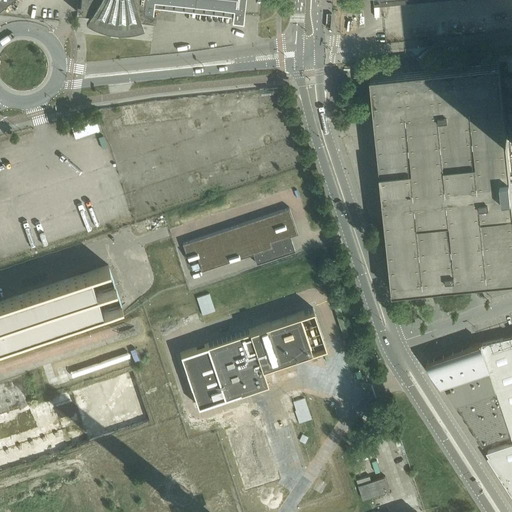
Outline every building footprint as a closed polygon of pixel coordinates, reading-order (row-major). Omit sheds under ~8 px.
[(0,0),(0,9),(11,0),(0,0)] [(242,20),(244,0),(79,0),(79,11),(96,13),(96,18),(98,19),(101,20),(103,20),(105,21),(105,23),(111,24),(111,22),(112,22),(114,23),(115,23),(117,23),(117,25),(122,25),(122,23),(126,22),(132,21),(133,17),(151,19),(153,4),(232,13),(231,19),(242,20)] [(393,291),(511,278),(511,192),(499,62),(371,75),(393,290),(393,291)] [(95,117),(71,125),(76,137),(99,129),(95,117)] [(270,242),(284,237),(298,232),(289,207),(182,243),(188,260),(197,257),(202,270),(252,254),(272,247),(270,242)] [(285,242),(284,237),(270,242),(272,247),(252,254),(255,264),(295,250),(292,240),(285,242)] [(0,345),(122,305),(109,265),(0,301),(0,345)] [(209,293),(197,297),(202,314),(215,310),(209,293)] [(262,366),(326,345),(313,308),(254,327),(180,352),(198,406),(268,382),(262,366)] [(511,335),(511,336),(482,342),(426,361),(429,364),(440,380),(439,381),(441,384),(443,383),(483,445),(484,444),(483,443),(500,437),(503,445),(487,451),(489,455),(487,456),(511,494),(511,335)] [(71,371),(73,377),(130,357),(128,352),(71,371)] [(295,410),(299,423),(311,418),(304,398),(293,401),(296,410),(295,410)] [(259,426),(230,435),(245,482),(274,473),(259,426)] [(302,434),(299,440),(305,443),(308,437),(302,434)] [(370,476),(357,480),(363,500),(390,491),(385,476),(372,481),(370,476)]
